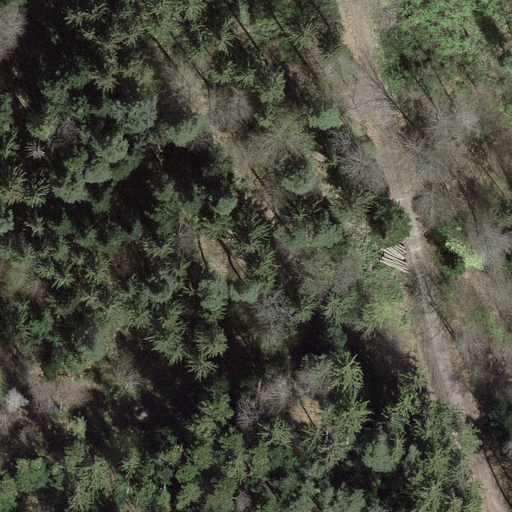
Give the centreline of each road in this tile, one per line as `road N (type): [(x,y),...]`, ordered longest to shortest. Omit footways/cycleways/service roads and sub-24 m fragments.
road 1 (track): [(496,511),(419,268),(354,0)]
road 2 (track): [(149,412),(0,433)]
